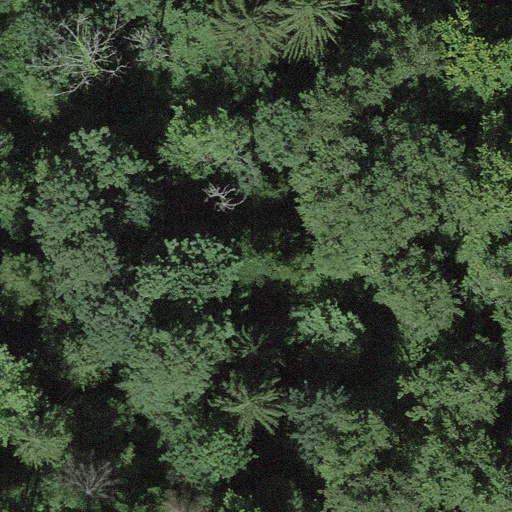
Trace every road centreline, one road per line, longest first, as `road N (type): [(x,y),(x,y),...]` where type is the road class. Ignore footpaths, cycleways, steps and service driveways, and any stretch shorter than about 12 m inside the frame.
road 1 (track): [(406,0),(259,82),(98,112),(0,98)]
road 2 (track): [(511,107),(367,241),(317,394)]
